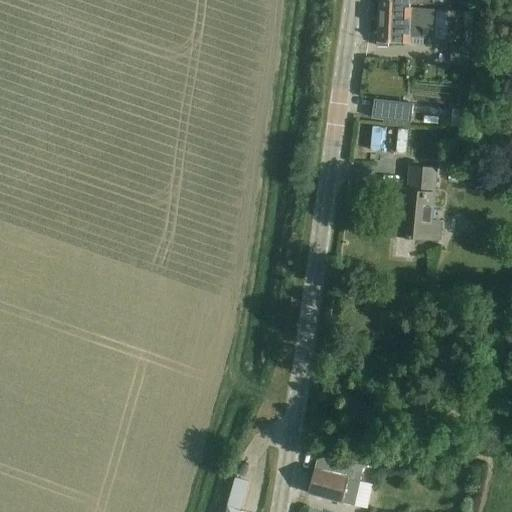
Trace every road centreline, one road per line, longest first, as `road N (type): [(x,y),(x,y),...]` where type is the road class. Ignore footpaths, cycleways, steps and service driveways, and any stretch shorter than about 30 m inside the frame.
road 1 (unclassified): [(272,511),(352,0)]
road 2 (unknown): [(511,378),(444,411),(358,417),(303,347)]
